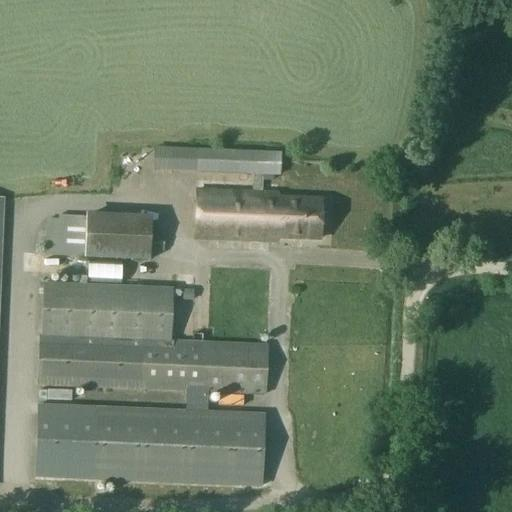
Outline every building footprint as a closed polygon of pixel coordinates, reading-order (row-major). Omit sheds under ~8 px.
[(273,175),(278,175),(279,153),(157,147),(156,170),(252,174),(251,191),(196,189),(194,238),(275,242),(276,238),(318,240),(320,199),(278,197),(278,193),(262,192),(262,180),(263,175),(273,175)] [(47,219),(45,256),(149,260),(149,251),(163,252),(164,235),(150,234),(151,215),(85,213),(85,216),(58,215),(58,220),(47,219)] [(264,265),(239,267),(238,262),(199,266),(201,287),(228,284),(228,280),(249,278),(250,291),(267,289),(264,265)] [(264,395),(266,344),(170,341),(172,288),(42,283),(40,335),(39,335),(36,386),(187,392),(186,412),(97,409),(95,481),(261,487),(264,415),(206,413),(207,393),(264,395)] [(183,289),(182,300),(193,300),(193,290),(183,289)]
